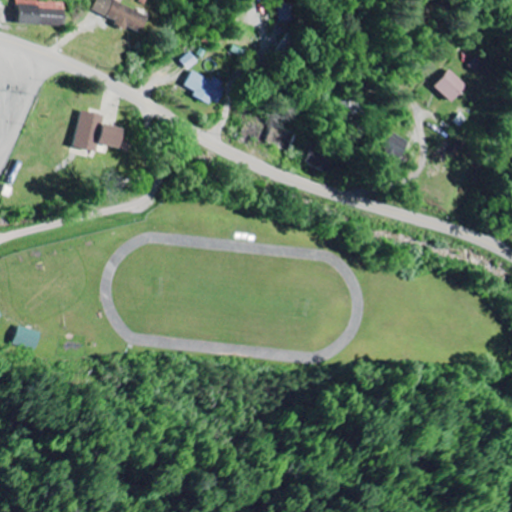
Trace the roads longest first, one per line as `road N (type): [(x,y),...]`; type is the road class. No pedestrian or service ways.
road 1 (secondary): [(511,255),(281,176),(146,104)]
road 2 (residential): [(146,104),(163,171),(153,193),(0,239)]
road 3 (residential): [(252,0),(265,53),(234,78),(222,125),(209,141)]
road 4 (secondary): [(146,104),(0,39)]
road 5 (residential): [(335,204),(421,169),(418,113)]
